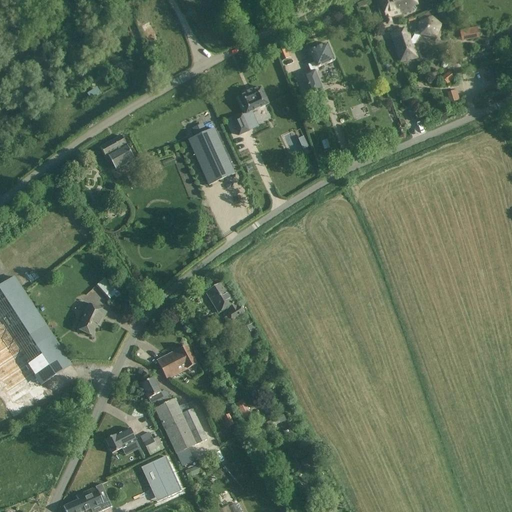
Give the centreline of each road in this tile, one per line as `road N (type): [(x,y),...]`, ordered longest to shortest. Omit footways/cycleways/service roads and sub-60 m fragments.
road 1 (unclassified): [(511,99),(350,168),(255,226),(158,302),(132,336),(50,511)]
road 2 (unclassified): [(0,199),(206,65)]
road 3 (unclassified): [(333,0),(206,65)]
